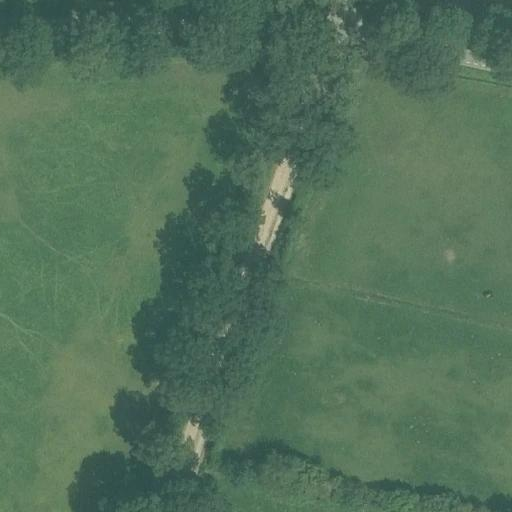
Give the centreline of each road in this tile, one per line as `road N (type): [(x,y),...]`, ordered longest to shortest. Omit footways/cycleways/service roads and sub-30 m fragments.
road 1 (track): [(164,511),(333,30)]
road 2 (unclassified): [(333,30),(0,27)]
road 3 (unclassified): [(511,65),(333,30)]
